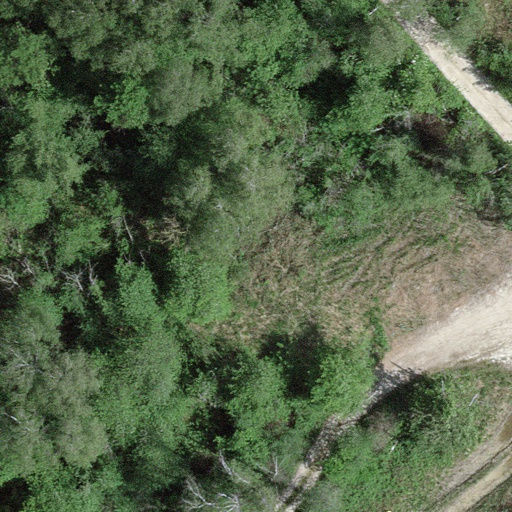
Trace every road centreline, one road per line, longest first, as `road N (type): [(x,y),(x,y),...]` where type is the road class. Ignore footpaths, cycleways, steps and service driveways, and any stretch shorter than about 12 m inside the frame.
road 1 (track): [(511,321),(333,393),(162,511)]
road 2 (track): [(511,118),(405,0)]
